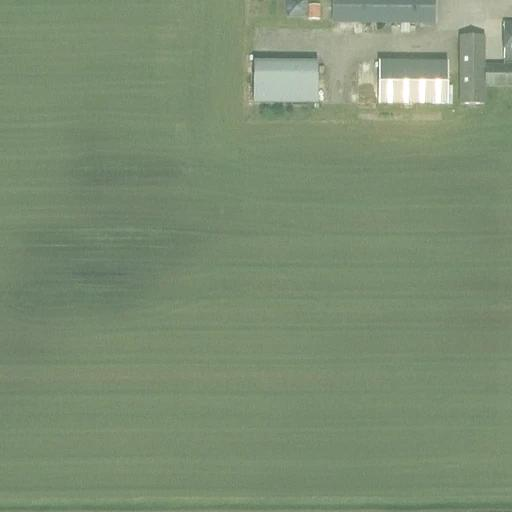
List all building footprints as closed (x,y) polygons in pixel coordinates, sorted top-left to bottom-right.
[(242,0),(243,13),(273,12),(271,0),(242,0)] [(435,25),(435,0),(331,0),(331,25),(400,25),(400,33),(409,33),(409,25),(435,25)] [(308,7),(308,21),(320,21),(320,7),(308,7)] [(483,38),(459,38),(459,106),(484,106),(484,89),(511,88),(511,24),(503,24),(504,66),(483,66),(483,38)] [(448,64),(379,64),(379,105),(447,105),(448,64)] [(319,66),(254,66),(254,105),(319,105),(319,66)]
